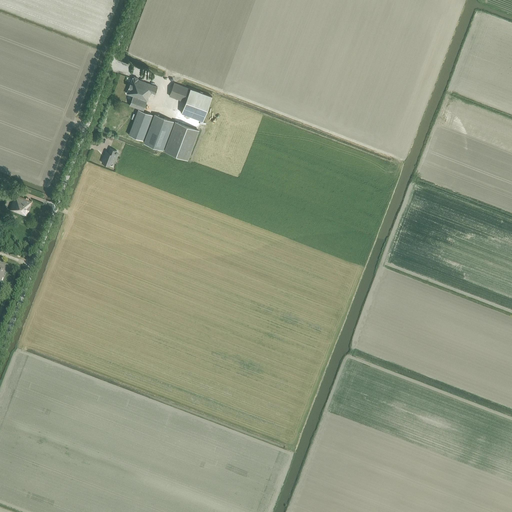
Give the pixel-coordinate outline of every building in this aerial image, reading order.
[(155,94),(158,87),(138,80),(138,78),(134,77),(134,78),(133,78),(127,94),(133,96),(130,105),(143,111),(148,97),(149,97),(151,93),(155,94)] [(174,82),(169,96),(185,102),(190,88),(174,82)] [(190,89),(181,113),(202,120),(210,96),(190,89)] [(153,114),(138,109),(129,135),(143,140),(153,114)] [(144,142),(163,150),(174,121),(154,114),(144,142)] [(199,130),(175,121),(164,151),(188,160),(199,130)] [(117,151),(110,148),(108,152),(106,151),(104,156),(105,156),(102,162),(110,165),(114,155),(115,156),(117,151)] [(402,165),(402,160),(390,159),(390,163),(387,163),(387,164),(389,164),(388,168),(394,168),(394,169),(396,169),(396,165),(402,165)] [(27,216),(32,201),(16,195),(10,209),(27,216)]
